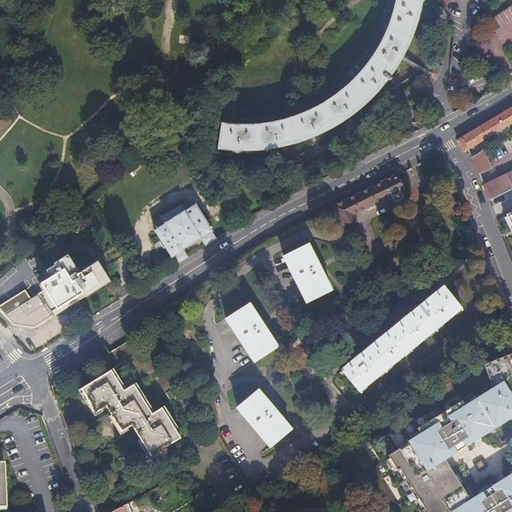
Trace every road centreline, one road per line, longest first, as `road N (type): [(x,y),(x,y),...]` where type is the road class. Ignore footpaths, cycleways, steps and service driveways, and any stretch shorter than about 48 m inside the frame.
road 1 (secondary): [(31,371),(265,224),(439,136)]
road 2 (residential): [(439,136),(457,159),(511,296)]
road 3 (residential): [(44,398),(86,511)]
